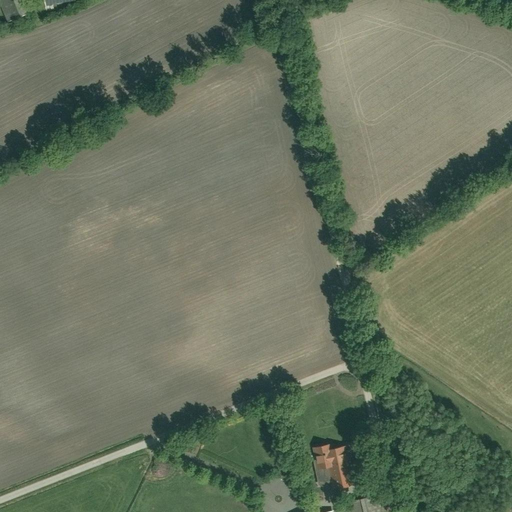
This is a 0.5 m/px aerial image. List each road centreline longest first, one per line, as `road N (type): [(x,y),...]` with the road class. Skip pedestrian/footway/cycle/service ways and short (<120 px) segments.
road 1 (unclassified): [(0,500),(361,361)]
road 2 (track): [(280,0),(361,361)]
road 3 (track): [(344,277),(511,157)]
road 4 (unknown): [(158,439),(298,508),(328,502)]
